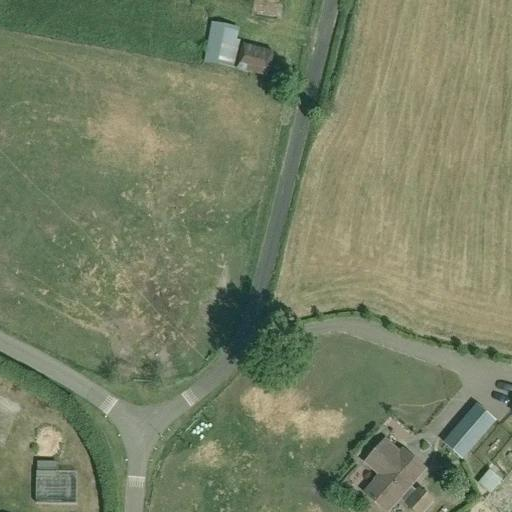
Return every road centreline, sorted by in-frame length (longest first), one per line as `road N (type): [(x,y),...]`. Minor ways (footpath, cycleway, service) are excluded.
road 1 (unclassified): [(332,0),(242,343),(151,434)]
road 2 (tertiary): [(151,434),(0,343)]
